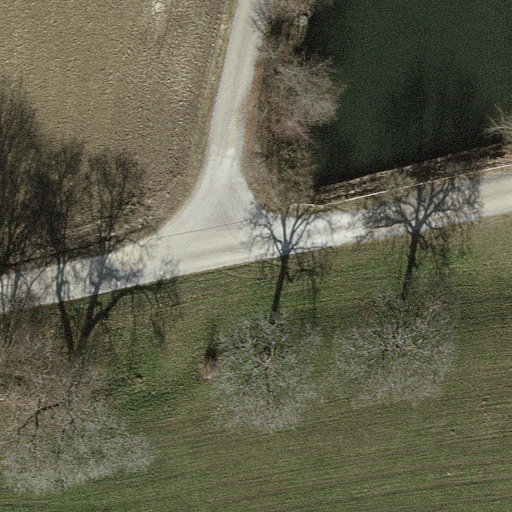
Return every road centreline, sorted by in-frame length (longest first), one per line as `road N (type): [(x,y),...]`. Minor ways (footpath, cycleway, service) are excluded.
road 1 (residential): [(0,280),(511,181)]
road 2 (track): [(216,239),(273,0)]
